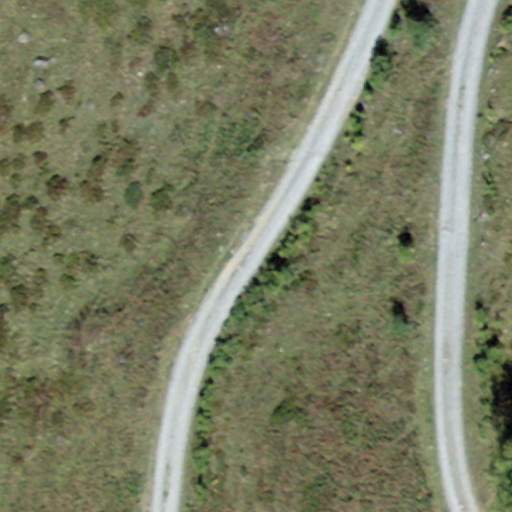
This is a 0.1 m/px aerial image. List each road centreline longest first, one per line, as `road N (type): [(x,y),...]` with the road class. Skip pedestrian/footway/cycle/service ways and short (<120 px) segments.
road 1 (track): [(388,0),(320,158),(198,368),(175,511)]
road 2 (track): [(467,511),(458,145),(503,0)]
